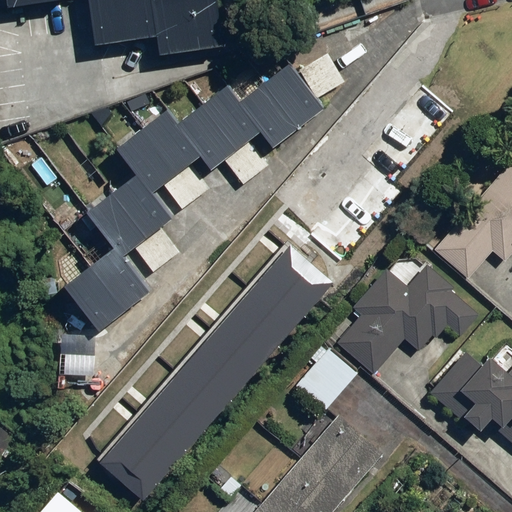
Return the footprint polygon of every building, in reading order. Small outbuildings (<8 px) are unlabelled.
[(0,0),(0,9),(12,8),(15,41),(85,32),(89,51),(107,48),(111,74),(148,71),(147,59),(225,52),(222,0),(0,0)] [(107,242),(53,286),(90,333),(140,294),(117,265),(134,252),(150,273),(175,254),(158,233),(209,193),(200,181),(223,163),(241,188),(268,167),(258,154),(317,109),(312,103),(342,81),(320,53),(298,70),(289,59),(239,97),(227,81),(179,118),(169,105),(115,147),(135,173),(84,212),(107,242)] [(307,233),(338,260),(396,193),(386,184),(446,114),(417,89),(355,162),(363,169),(307,233)] [(468,280),(492,251),(506,262),(511,254),(511,167),(504,161),(430,249),(468,280)] [(285,246),(88,459),(131,500),(329,286),(285,246)] [(337,339),(375,373),(401,341),(417,354),(440,325),(457,339),(478,313),(420,266),(405,285),(382,266),(348,308),(356,315),(337,339)] [(93,339),(55,335),(50,377),(88,381),(93,339)] [(325,347),(294,380),(325,410),(356,377),(325,347)] [(463,353),(427,393),(472,433),(482,421),(511,447),(511,361),(501,374),(485,359),(478,367),(463,353)] [(327,511),(380,451),(335,411),(297,454),(281,440),(244,482),(262,497),(248,511),(327,511)] [(96,511),(73,487),(46,511),(96,511)]
